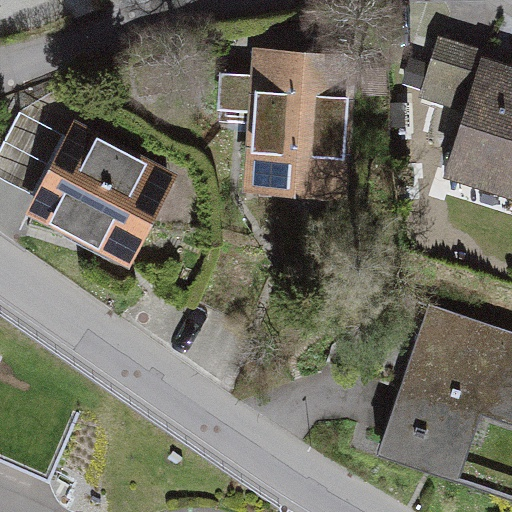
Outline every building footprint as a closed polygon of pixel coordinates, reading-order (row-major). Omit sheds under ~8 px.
[(17,0),(0,0),(0,24),(17,12),(17,0)] [(256,82),(254,48),(224,49),(226,84),(256,82)] [(355,202),(360,57),(262,54),(257,199),(355,202)] [(511,213),(511,91),(492,85),(458,197),(511,213)] [(40,106),(0,188),(0,202),(140,270),(185,176),(40,106)] [(511,352),(404,328),(376,454),(511,485),(511,352)] [(0,511),(65,511),(71,476),(47,470),(54,419),(0,410),(0,511)]
